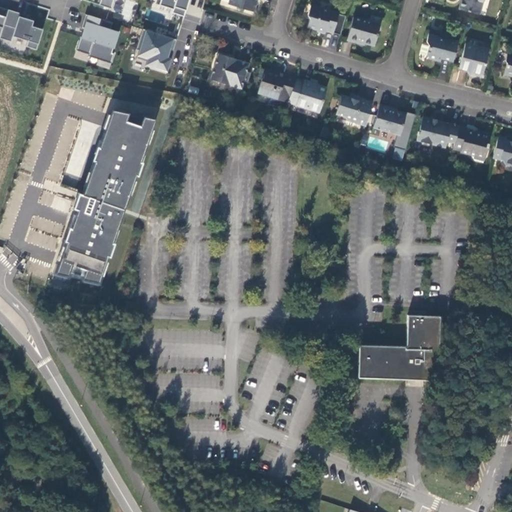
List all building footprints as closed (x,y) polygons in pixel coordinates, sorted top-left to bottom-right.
[(99,0),(99,4),(111,8),(113,0),(99,0)] [(158,0),(157,7),(187,12),(188,0),(158,0)] [(227,0),(227,3),(253,11),(256,0),(227,0)] [(460,0),(458,9),(479,14),(482,0),(460,0)] [(333,33),(339,12),(311,4),(308,15),(310,18),(307,27),(325,32),(325,31),(333,33)] [(19,13),(8,9),(0,33),(0,38),(10,41),(12,36),(27,40),(26,46),(36,49),(42,29),(31,25),(33,20),(18,16),(19,13)] [(110,30),(113,22),(85,14),(80,28),(87,31),(85,38),(80,36),(76,50),(89,54),(89,51),(99,54),(98,58),(111,62),(114,53),(112,53),(115,42),(119,32),(110,30)] [(382,24),(362,18),(361,21),(353,19),(347,40),(356,42),(357,39),(375,45),(382,24)] [(177,39),(142,28),(138,41),(141,42),(136,58),(146,61),(146,63),(151,64),(151,66),(166,71),(169,63),(166,62),(167,58),(170,59),(177,39)] [(441,58),(453,61),(458,41),(444,38),(443,39),(437,37),(437,36),(428,33),(426,41),(428,45),(426,55),(428,59),(439,62),(441,58)] [(489,50),(465,44),(458,68),(472,71),(473,75),(479,77),(483,74),(489,50)] [(240,88),(248,63),(236,59),(236,58),(235,58),(234,59),(229,58),(229,56),(217,53),(209,79),(240,88)] [(256,93),(287,103),(287,102),(295,78),(295,77),(266,68),(262,79),(261,79),(256,93)] [(295,78),(287,102),(296,105),(297,102),(307,106),(306,108),(319,112),(325,89),(312,84),(313,82),(303,79),(302,80),(295,77),(295,78)] [(355,124),(365,127),(373,103),(354,97),(353,99),(342,96),(336,115),(344,117),(346,121),(355,123),(355,124)] [(379,104),(373,125),(381,127),(380,130),(399,136),(405,115),(387,109),(388,107),(379,104)] [(128,113),(112,109),(107,121),(105,120),(101,133),(103,134),(65,247),(63,246),(56,265),(57,266),(54,277),(71,280),(74,270),(82,274),(81,282),(97,286),(154,118),(138,115),(135,124),(125,121),(128,113)] [(459,126),(459,125),(437,119),(436,122),(432,121),(433,118),(423,116),(418,131),(418,130),(417,134),(416,139),(420,141),(422,143),(428,144),(430,143),(445,147),(447,141),(454,143),(459,126)] [(322,126),(320,136),(326,138),(329,128),(322,126)] [(454,143),(453,148),(459,149),(459,152),(473,156),(474,153),(485,155),(489,136),(489,134),(483,132),(480,134),(477,133),(466,130),(467,128),(459,126),(454,143)] [(511,142),(505,140),(500,160),(502,161),(505,165),(511,167),(511,142)] [(435,380),(440,380),(441,372),(441,370),(439,370),(440,316),(408,315),(407,344),(360,345),(360,344),(359,377),(406,379),(406,377),(424,377),(424,380),(435,380)]
